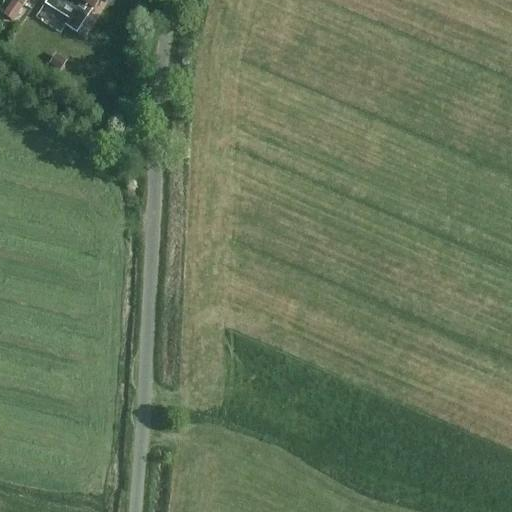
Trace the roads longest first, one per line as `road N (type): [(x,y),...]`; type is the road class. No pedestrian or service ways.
road 1 (residential): [(177,0),(156,261)]
road 2 (track): [(156,261),(133,511)]
